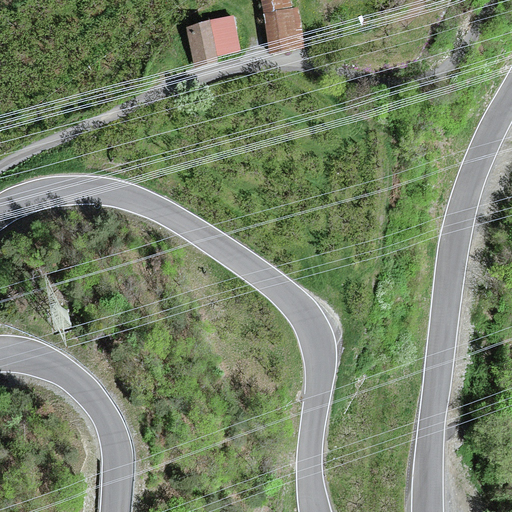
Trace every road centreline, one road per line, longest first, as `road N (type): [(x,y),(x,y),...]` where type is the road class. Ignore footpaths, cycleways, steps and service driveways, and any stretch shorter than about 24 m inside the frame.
road 1 (unclassified): [(0,209),(54,189),(121,194),(173,217),(278,287),(300,312),(317,355),(315,511)]
road 2 (unclassified): [(426,511),(458,226),(480,152),(511,90)]
road 3 (unclassified): [(112,511),(115,441),(99,405),(57,369),(0,355)]
